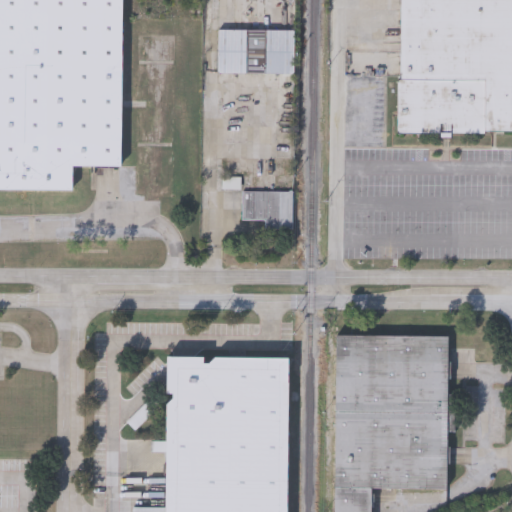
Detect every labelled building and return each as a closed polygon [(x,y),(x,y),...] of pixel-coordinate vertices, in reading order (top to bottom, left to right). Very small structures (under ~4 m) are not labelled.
[(0,0),(121,0),(120,170),(71,169),(71,194),(0,193),(0,0)] [(511,0),(511,134),(399,134),(399,0),(511,0)] [(218,75),(218,32),(294,32),(294,76),(218,75)] [(265,222),(243,222),(243,194),(294,194),(293,231),(265,231),(265,222)] [(332,511),(335,337),(448,338),(446,490),(371,489),(370,511),(332,511)] [(286,360),(284,511),(162,511),(164,359),(202,359),(286,360)]
